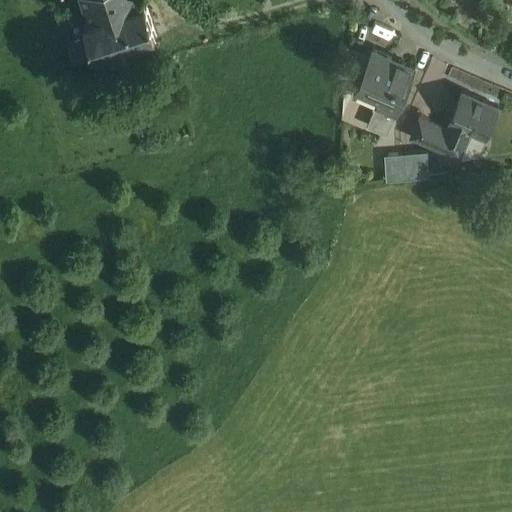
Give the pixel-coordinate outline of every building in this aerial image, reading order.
[(142,0),(83,0),(90,18),(143,1),(142,0)] [(90,18),(86,19),(92,38),(96,49),(98,55),(121,48),(121,49),(135,44),(135,43),(158,36),(146,0),(145,0),(143,1),(90,18)] [(92,38),(80,43),(83,53),(96,49),(92,38)] [(415,64),(375,47),(376,45),(375,45),(370,56),(359,83),(355,91),(356,91),(357,92),(360,84),(381,93),(382,94),(379,101),(396,109),(396,110),(397,110),(417,63),(416,62),(415,64)] [(370,56),(350,47),(348,78),(359,83),(370,56)] [(360,84),(357,92),(356,91),(344,118),(372,131),(375,124),(369,122),(376,105),(374,104),(376,99),(378,100),(381,93),(360,84)] [(501,103),(463,87),(451,118),(450,118),(448,125),(421,114),(412,134),(462,155),(473,128),(488,134),(501,103)] [(396,109),(379,101),(382,94),(381,93),(378,100),(376,99),(374,104),(376,105),(369,122),(375,124),(389,130),(397,110),(396,110),(396,109)] [(403,151),(386,152),(388,178),(404,177),(403,151)] [(436,154),(404,157),(404,174),(436,172),(436,154)]
